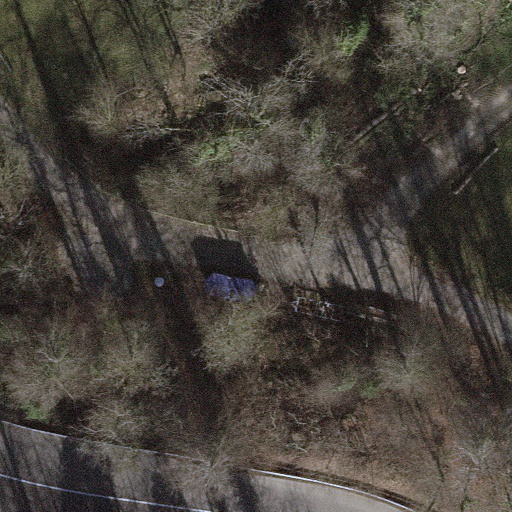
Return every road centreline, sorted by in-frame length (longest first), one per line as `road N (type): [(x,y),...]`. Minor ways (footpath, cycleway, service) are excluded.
road 1 (track): [(0,117),(40,165),(188,243),(353,266),(511,332)]
road 2 (track): [(353,266),(511,101)]
road 3 (secondary): [(0,473),(196,511)]
